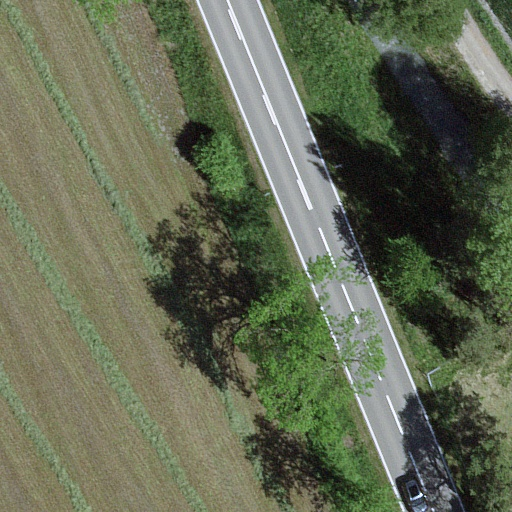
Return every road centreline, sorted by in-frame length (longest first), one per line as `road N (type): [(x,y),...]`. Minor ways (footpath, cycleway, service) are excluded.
road 1 (secondary): [(433,511),(227,0)]
road 2 (track): [(511,111),(435,0)]
